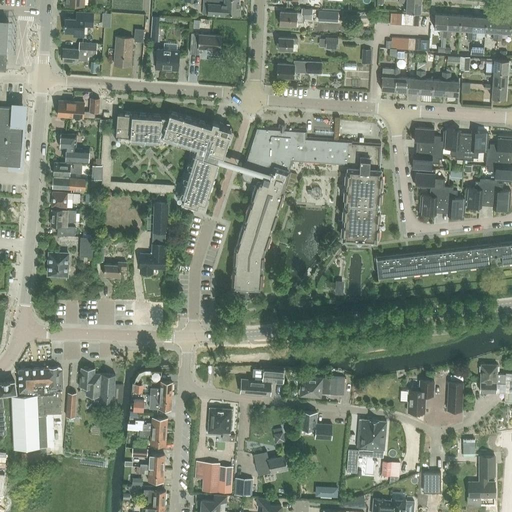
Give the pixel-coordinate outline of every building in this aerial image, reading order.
[(208,0),(208,14),(225,15),(225,12),(240,14),(241,6),(238,6),(238,0),(208,0)] [(420,0),(398,0),(398,2),(406,2),(406,11),(420,12),(420,0)] [(280,11),(279,24),(296,25),(296,21),(304,22),(304,18),(312,19),(312,18),(313,9),(313,8),(302,8),(301,12),(280,11)] [(319,11),(318,20),(330,20),(330,12),(319,11)] [(66,18),(65,32),(74,32),(74,35),(83,36),(84,25),(93,26),(94,13),(79,12),(79,19),(66,18)] [(434,13),(433,27),(440,28),(439,36),(441,40),(441,46),(438,46),(438,51),(445,52),(446,36),(447,14),(434,13)] [(460,15),(447,14),(446,36),(450,37),(450,29),(459,29),(460,15)] [(471,38),(473,16),(460,15),(459,29),(468,30),(467,38),(471,38)] [(152,16),(152,25),(159,26),(160,16),(152,16)] [(473,16),(471,38),(475,39),(476,30),(485,31),(486,17),(473,16)] [(485,31),(493,31),(492,40),(497,40),(498,17),(486,17),(485,31)] [(510,33),(511,18),(498,17),(497,40),(501,40),(501,32),(510,33)] [(163,18),(163,27),(178,27),(178,18),(163,18)] [(0,69),(6,70),(8,21),(0,20),(0,69)] [(134,41),(143,41),(143,29),(135,29),(134,41)] [(211,48),(211,54),(221,54),(222,35),(192,33),(190,53),(198,54),(198,47),(211,48)] [(114,64),(131,66),(133,37),(116,36),(114,64)] [(278,50),(292,50),(293,43),(297,43),(297,38),(279,37),(278,50)] [(326,37),(325,44),(331,45),(331,48),(337,48),(338,38),(326,37)] [(420,38),(420,50),(429,50),(430,39),(420,38)] [(88,57),(87,57),(87,54),(96,55),(97,43),(79,42),(79,49),(63,47),(62,60),(78,62),(78,60),(84,60),(84,61),(88,61),(88,57)] [(156,67),(178,69),(179,51),(176,50),(177,44),(164,43),(164,50),(157,49),(156,67)] [(486,58),(485,62),(487,62),(486,71),(507,73),(508,60),(486,58)] [(278,63),(277,77),(294,77),(294,71),(306,72),(307,61),(294,60),(294,64),(278,63)] [(307,61),(306,72),(321,73),(321,62),(307,61)] [(419,92),(432,93),(433,79),(424,78),(425,70),(426,62),(421,61),(421,70),(419,92)] [(381,89),(394,90),(395,68),(382,67),(381,89)] [(395,68),(394,90),(406,91),(408,77),(399,76),(400,68),(399,68),(395,68)] [(408,77),(406,91),(419,92),(421,70),(417,70),(416,78),(408,77)] [(433,79),(432,93),(445,94),(446,71),(442,71),(442,79),(433,79)] [(446,71),(445,94),(458,95),(459,81),(450,80),(451,72),(446,71)] [(485,71),(484,75),(493,76),(492,85),(506,86),(507,73),(486,71),(485,71)] [(506,86),(492,85),(484,84),(484,88),(492,89),(491,98),(505,99),(506,86)] [(58,115),(95,118),(96,112),(99,112),(100,98),(91,98),(90,111),(83,111),(84,101),(59,100),(58,115)] [(0,164),(20,166),(24,108),(0,106),(0,164)] [(117,113),(116,135),(162,138),(163,134),(205,147),(209,135),(213,137),(213,139),(212,139),(208,152),(223,157),(228,140),(230,141),(232,134),(227,133),(228,128),(218,125),(219,123),(213,121),(211,126),(205,124),(205,122),(199,120),(199,122),(191,119),(191,118),(185,116),(185,117),(177,115),(178,114),(172,112),(171,113),(170,113),(168,117),(162,116),(160,116),(160,115),(154,114),(154,116),(146,115),(146,114),(140,113),(139,115),(131,114),(131,112),(125,112),(125,114),(117,113)] [(242,297),(249,297),(255,292),(255,288),(261,289),(261,284),(262,284),(262,272),(262,263),(263,263),(263,255),(262,255),(265,246),(266,247),(269,237),(268,237),(272,226),(273,226),(277,213),(276,213),(279,205),(280,205),(284,192),(283,192),(286,184),(284,183),(292,160),(344,164),(344,167),(347,168),(350,168),(352,142),(352,140),(306,137),(306,129),(285,128),(285,124),(279,124),(279,128),(255,126),(240,174),(244,180),(255,183),(251,195),(252,196),(250,204),(249,203),(244,216),(245,216),(243,222),(238,236),(239,236),(235,247),(234,247),(233,261),(234,261),(234,269),(233,269),(232,282),(233,282),(232,286),(238,287),(237,291),(242,297)] [(443,140),(442,140),(440,140),(441,135),(433,135),(434,128),(417,127),(415,127),(414,136),(416,136),(416,140),(418,141),(418,148),(442,149),(442,148),(443,140)] [(443,130),(442,140),(443,140),(442,148),(451,148),(450,156),(455,156),(455,158),(464,159),(465,135),(458,134),(459,131),(454,131),(455,129),(446,128),(445,130),(443,130)] [(487,147),(488,134),(486,133),(486,131),(477,131),(477,133),(472,132),(472,135),(465,135),(464,159),(473,160),(473,157),(477,157),(478,150),(486,151),(487,151),(487,147)] [(59,137),(58,140),(60,142),(60,147),(66,148),(65,160),(88,161),(89,149),(76,148),(76,134),(60,133),(60,135),(59,137)] [(486,156),(510,158),(511,151),(511,135),(497,135),(497,143),(489,143),(489,148),(487,147),(487,151),(486,151),(486,156)] [(200,145),(197,154),(218,161),(220,156),(207,152),(211,141),(207,140),(205,147),(200,145)] [(350,168),(347,168),(347,173),(346,173),(345,181),(345,180),(344,184),(345,184),(344,198),(346,198),(345,208),(343,208),(343,216),(342,216),(342,225),(341,233),(343,233),(343,239),(376,241),(376,235),(378,235),(378,227),(379,227),(380,217),(379,217),(379,210),(378,210),(379,200),(380,200),(381,192),(382,182),(381,182),(382,174),(380,174),(381,169),(379,169),(380,144),(352,142),(350,168)] [(412,167),(414,167),(414,168),(418,168),(431,169),(431,163),(439,163),(439,159),(442,159),(442,149),(418,148),(417,154),(415,154),(414,158),(412,158),(412,167)] [(197,154),(182,202),(198,207),(199,201),(207,204),(209,197),(207,197),(210,188),(211,189),(213,183),(212,182),(214,174),(216,175),(218,169),(216,168),(218,161),(197,154)] [(498,180),(511,181),(511,178),(511,165),(510,165),(510,158),(486,156),(485,165),(488,166),(488,170),(495,171),(494,179),(498,180)] [(54,162),(53,174),(70,175),(70,172),(82,173),(82,163),(54,162)] [(417,184),(425,185),(430,185),(443,186),(444,186),(444,179),(434,178),(435,169),(431,169),(418,168),(418,171),(416,171),(415,180),(417,180),(417,184)] [(53,188),(85,190),(85,179),(53,177),(53,188)] [(465,187),(465,197),(464,204),(465,204),(466,204),(466,206),(475,207),(475,205),(480,205),(480,202),(487,203),(489,179),(478,178),(477,181),(473,180),(472,187),(465,187)] [(497,182),(498,180),(494,179),(489,179),(487,203),(494,203),(494,206),(498,207),(498,209),(507,209),(507,207),(509,207),(510,190),(501,189),(502,182),(497,182)] [(101,189),(109,189),(110,182),(108,181),(102,180),(101,189)] [(430,185),(430,187),(429,195),(420,194),(419,211),(421,211),(421,213),(430,214),(430,212),(434,212),(435,210),(442,210),(443,186),(430,185)] [(444,186),(443,186),(442,210),(448,211),(448,213),(452,214),(452,216),(461,216),(461,214),(464,214),(465,204),(464,204),(465,197),(456,197),(457,189),(452,189),(452,186),(444,186)] [(80,193),(53,191),(52,205),(67,206),(67,198),(73,198),(73,201),(79,201),(80,193)] [(154,202),(153,232),(167,232),(168,202),(154,202)] [(52,209),(51,225),(58,225),(57,234),(66,235),(75,235),(76,226),(67,225),(68,221),(75,222),(76,211),(52,209)] [(80,256),(92,256),(93,237),(81,236),(80,256)] [(511,242),(500,244),(502,260),(508,259),(508,261),(511,260),(511,242)] [(141,253),(140,267),(141,267),(141,272),(153,272),(153,267),(164,268),(165,244),(153,243),(152,253),(141,253)] [(489,245),(491,261),(502,260),(500,244),(489,245)] [(475,247),(477,265),(491,264),(491,261),(489,245),(475,247)] [(95,260),(104,261),(104,247),(96,246),(95,260)] [(475,247),(460,249),(462,265),(468,264),(469,266),(477,265),(475,247)] [(460,249),(446,250),(448,268),(457,268),(456,266),(462,265),(460,249)] [(446,250),(432,252),(434,268),(440,267),(440,269),(448,268),(446,250)] [(51,274),(51,277),(57,277),(58,275),(67,275),(68,266),(69,266),(69,257),(68,257),(68,253),(49,252),(48,274),(51,274)] [(432,252),(418,253),(420,272),(428,271),(428,269),(434,268),(432,252)] [(418,253),(404,255),(406,271),(412,271),(412,273),(420,272),(418,253)] [(404,255),(390,256),(392,275),(400,274),(400,272),(406,271),(404,255)] [(390,256),(376,258),(378,274),(383,274),(384,276),(392,275),(390,256)] [(111,275),(111,276),(120,277),(121,267),(126,268),(126,262),(118,261),(118,265),(104,264),(103,275),(111,275)] [(497,364),(480,363),(480,391),(496,392),(496,385),(505,385),(506,374),(506,373),(496,372),(497,364)] [(52,367),(49,367),(49,388),(56,388),(63,387),(62,369),(60,366),(52,367)] [(20,396),(12,396),(14,447),(47,446),(55,446),(53,412),(61,412),(61,402),(60,390),(57,391),(56,388),(49,388),(49,367),(19,368),(19,381),(20,396)] [(79,386),(79,387),(87,387),(86,395),(100,396),(100,401),(122,403),(123,385),(115,384),(115,374),(95,373),(95,368),(81,367),(80,386),(79,386)] [(240,382),(240,385),(241,386),(240,392),(249,392),(249,394),(262,395),(262,394),(270,395),(271,381),(283,382),(285,370),(263,368),(262,380),(242,379),(241,380),(240,382)] [(344,385),(344,378),(344,377),(329,376),(329,378),(301,376),(299,396),(321,397),(321,392),(343,393),(344,385)] [(408,411),(412,411),(414,414),(418,414),(420,412),(424,412),(425,395),(433,395),(434,381),(420,380),(420,385),(413,385),(411,387),(411,389),(409,389),(408,411)] [(15,381),(0,382),(0,393),(4,394),(16,392),(15,381)] [(151,387),(150,394),(171,395),(172,382),(161,381),(160,388),(151,387)] [(447,409),(461,410),(463,382),(449,381),(447,409)] [(66,416),(74,416),(76,392),(68,392),(66,416)] [(149,408),(170,409),(171,395),(150,394),(149,408)] [(135,398),(134,410),(144,411),(145,399),(135,398)] [(208,432),(222,433),(222,432),(230,433),(232,409),(209,407),(208,432)] [(300,428),(316,429),(315,437),(331,438),(332,423),(316,422),(317,412),(301,411),(300,428)] [(144,424),(143,430),(166,431),(167,418),(153,417),(153,423),(147,422),(147,424),(144,424)] [(357,447),(384,449),(386,421),(360,419),(357,447)] [(274,433),(276,442),(285,440),(283,431),(282,431),(281,427),(273,428),(274,433)] [(140,430),(140,437),(148,437),(148,434),(152,434),(151,444),(165,445),(166,431),(143,430),(140,430)] [(511,437),(499,439),(501,450),(511,448),(511,437)] [(133,447),(132,456),(147,457),(148,449),(133,447)] [(357,472),(359,449),(348,448),(347,471),(357,472)] [(267,450),(253,454),(256,466),(258,466),(260,474),(288,468),(285,455),(268,458),(267,450)] [(39,452),(21,452),(21,465),(39,465),(39,452)] [(141,464),(140,467),(163,468),(164,454),(150,453),(149,464),(141,463),(141,464)] [(468,496),(467,496),(467,505),(481,505),(481,496),(494,496),(494,480),(488,480),(488,475),(495,475),(495,455),(479,455),(479,481),(468,480),(468,496)] [(382,475),(396,476),(398,462),(383,460),(382,475)] [(203,478),(202,490),(231,492),(233,469),(219,468),(219,465),(204,464),(205,461),(196,461),(195,477),(203,478)] [(140,467),(140,473),(144,473),(148,473),(148,481),(163,481),(163,468),(140,467)] [(440,471),(424,472),(424,492),(440,492),(441,492),(441,471),(440,471)] [(253,478),(235,477),(234,493),(252,495),(253,478)] [(328,486),(328,497),(338,497),(338,487),(328,486)] [(143,499),(143,503),(156,504),(164,504),(165,491),(144,489),(143,497),(143,499)] [(214,494),(214,500),(202,499),(201,511),(212,511),(218,511),(219,501),(226,502),(227,495),(214,494)] [(343,503),(344,505),(365,507),(363,495),(343,503)] [(256,504),(264,504),(263,511),(280,511),(281,505),(269,504),(270,498),(257,497),(256,504)] [(374,498),(372,511),(413,511),(414,501),(405,500),(405,498),(392,497),(392,500),(384,499),(384,498),(374,498)] [(163,511),(164,504),(156,504),(143,503),(142,511),(163,511)]
